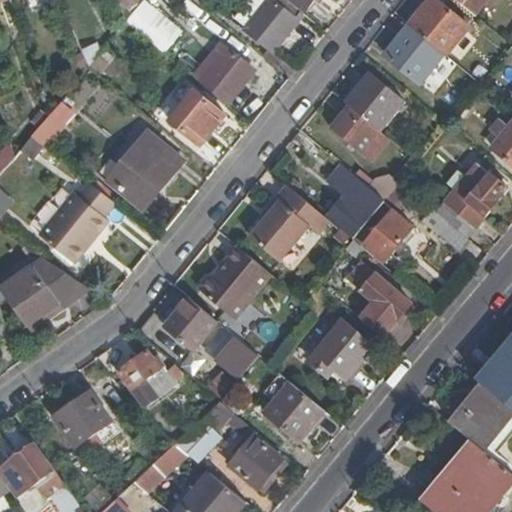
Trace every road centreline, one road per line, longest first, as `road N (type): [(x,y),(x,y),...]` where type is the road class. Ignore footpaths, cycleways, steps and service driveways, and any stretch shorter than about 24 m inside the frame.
road 1 (residential): [(0,403),(126,314),(380,0)]
road 2 (residential): [(306,511),(511,263)]
